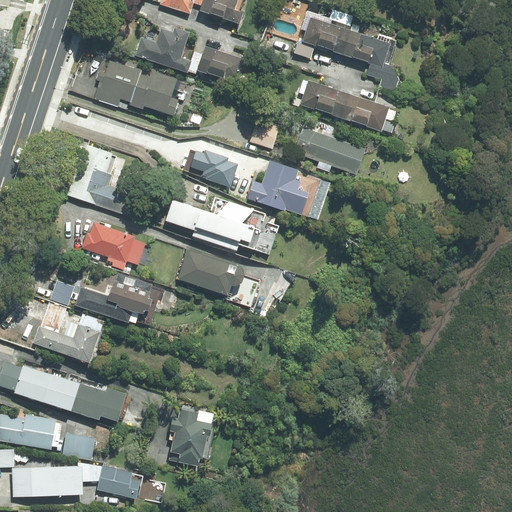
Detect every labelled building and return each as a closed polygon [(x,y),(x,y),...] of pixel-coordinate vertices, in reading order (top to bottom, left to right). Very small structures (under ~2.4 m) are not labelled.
[(161,0),(161,4),(190,13),(193,3),(201,5),(203,0),(161,0)] [(203,0),(201,5),(200,10),(240,24),(243,13),(235,10),(237,0),(203,0)] [(295,41),(303,10),(284,5),(276,36),(295,41)] [(361,33),(308,15),(295,53),(310,58),(315,45),(353,58),(361,33)] [(157,42),(141,37),(135,55),(188,72),(191,61),(181,58),(189,33),(175,28),(174,33),(161,29),(157,42)] [(361,33),(353,58),(370,64),(367,75),(381,80),(379,86),(395,91),(399,79),(393,66),(385,63),(391,43),(361,33)] [(293,45),(275,41),(274,48),(291,52),(293,45)] [(246,59),(206,46),(198,71),(238,84),(246,59)] [(142,70),(109,59),(105,72),(99,70),(96,80),(100,82),(94,98),(118,106),(120,99),(131,102),(130,105),(143,109),(144,106),(174,115),(179,99),(172,97),(177,80),(153,72),(152,77),(141,74),(142,70)] [(351,94),(309,80),(301,105),(343,118),(351,94)] [(390,107),(351,94),(343,118),(382,131),(390,107)] [(258,117),(250,142),(272,149),(280,124),(258,117)] [(365,149),(303,128),(294,153),(319,161),(317,167),(329,172),(331,166),(356,174),(365,149)] [(69,194),(128,215),(135,194),(109,185),(113,175),(111,174),(117,155),(87,145),(69,194)] [(190,152),(184,170),(207,177),(206,179),(230,187),(238,164),(227,160),(228,158),(205,150),(204,153),(196,150),(195,153),(190,152)] [(299,170),(270,160),(262,184),(254,181),(248,199),(285,211),(285,209),(302,215),(309,193),(298,189),(300,182),(296,180),(299,170)] [(210,212),(173,200),(166,221),(194,230),(192,236),(237,250),(239,245),(269,255),(279,226),(263,221),(265,214),(215,198),(210,212)] [(136,236),(94,222),(90,234),(87,233),(82,248),(109,257),(107,260),(113,262),(112,266),(124,270),(127,261),(138,265),(146,243),(135,240),(136,236)] [(14,264),(34,271),(40,252),(21,245),(14,264)] [(241,268),(187,250),(178,279),(228,296),(227,299),(251,307),(260,280),(245,275),(241,268)] [(150,292),(152,285),(119,273),(116,281),(115,281),(109,298),(82,288),(76,305),(128,322),(129,321),(136,323),(139,313),(144,314),(145,310),(149,312),(153,299),(149,298),(151,292),(150,292)] [(57,281),(51,299),(68,305),(74,287),(57,281)] [(49,302),(41,327),(58,333),(66,308),(49,302)] [(89,363),(104,321),(83,314),(79,325),(69,322),(64,335),(58,333),(41,327),(39,326),(33,343),(89,363)] [(0,386),(15,391),(22,368),(4,362),(0,375),(0,386)] [(43,402),(52,375),(23,366),(22,368),(15,391),(14,393),(43,402)] [(72,411),(80,384),(52,375),(43,402),(72,411)] [(80,383),(80,384),(72,411),(99,420),(100,416),(118,421),(126,394),(107,388),(106,391),(80,383)] [(198,414),(180,410),(178,419),(173,418),(169,439),(174,440),(169,460),(198,466),(200,457),(208,459),(215,424),(213,424),(215,414),(199,410),(198,414)] [(25,418),(0,414),(0,440),(51,449),(56,419),(26,414),(25,418)] [(95,438),(67,433),(63,455),(91,460),(95,438)] [(0,450),(0,467),(13,467),(13,450),(0,450)] [(83,463),(83,482),(98,481),(102,466),(83,463)] [(82,466),(12,469),(13,496),(83,495),(82,466)] [(132,472),(103,466),(97,490),(136,499),(141,477),(132,475),(132,472)]
